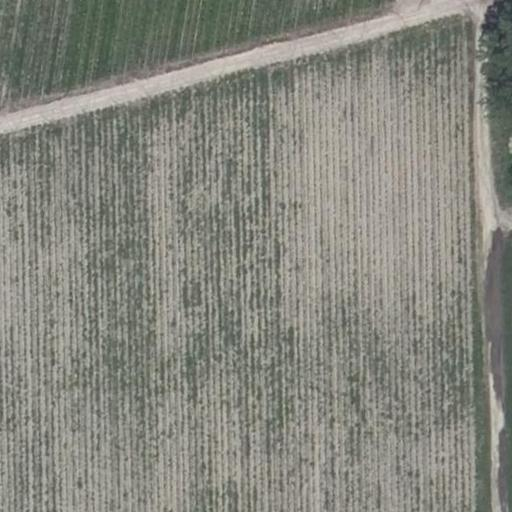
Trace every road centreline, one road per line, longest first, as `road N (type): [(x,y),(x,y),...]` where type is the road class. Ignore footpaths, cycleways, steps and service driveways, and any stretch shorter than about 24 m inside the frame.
road 1 (track): [(492,0),(500,511)]
road 2 (track): [(463,0),(0,124)]
